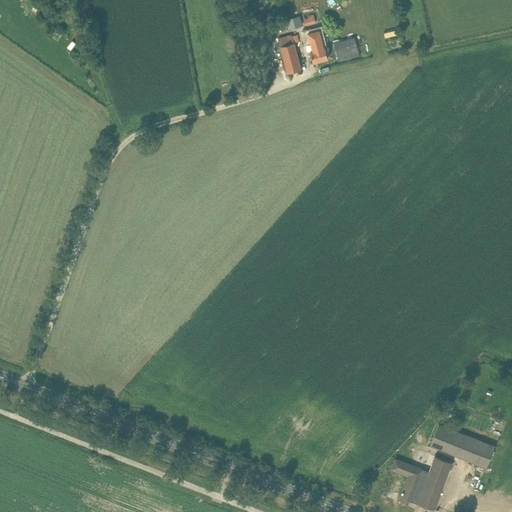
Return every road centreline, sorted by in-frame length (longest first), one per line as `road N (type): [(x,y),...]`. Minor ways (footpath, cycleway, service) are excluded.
road 1 (unknown): [(31,388),(115,143),(311,74)]
road 2 (tertiary): [(347,511),(0,375)]
